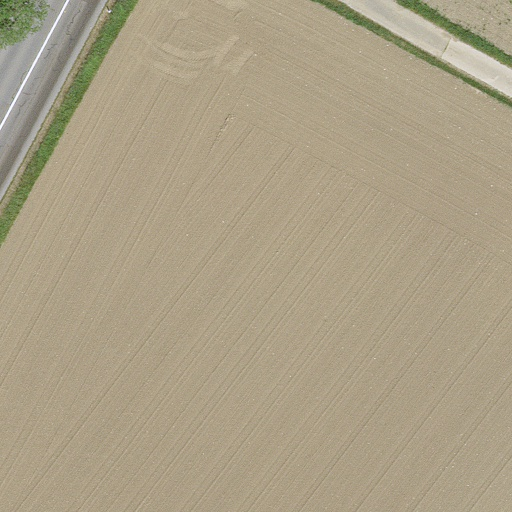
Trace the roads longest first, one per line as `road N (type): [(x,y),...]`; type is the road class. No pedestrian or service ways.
road 1 (track): [(511,76),(374,0)]
road 2 (tertiary): [(67,0),(0,122)]
